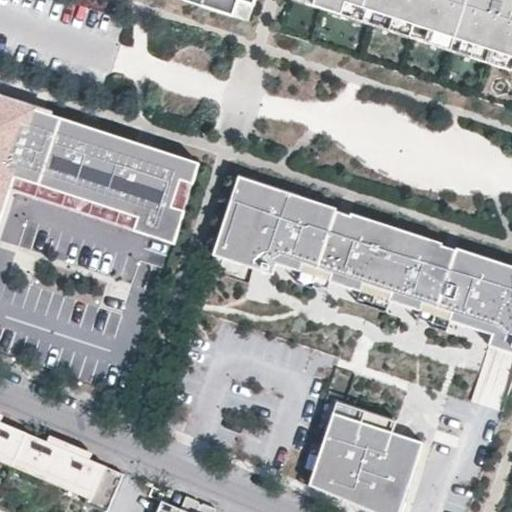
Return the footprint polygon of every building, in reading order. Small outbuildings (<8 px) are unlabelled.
[(187,0),(235,15),(239,1),(255,5),(256,0),(187,0)] [(511,0),(314,0),(313,7),(342,16),(345,4),(367,11),(393,20),(414,27),(425,30),(434,33),(455,40),(476,47),(495,53),(511,58),(511,0)] [(250,20),(255,5),(239,1),(235,15),(250,20)] [(367,11),(345,4),(342,16),(363,23),(367,11)] [(393,20),(367,11),(363,23),(389,32),(393,20)] [(410,39),(414,27),(393,20),(389,32),(410,39)] [(430,45),(434,33),(425,30),(421,42),(430,45)] [(451,52),(455,40),(434,33),(430,45),(451,52)] [(472,59),(476,47),(455,40),(451,52),(472,59)] [(491,65),(495,53),(476,47),(472,59),(491,65)] [(511,72),(511,58),(495,53),(491,65),(511,72)] [(0,96),(36,108),(38,101),(0,89),(0,96)] [(0,221),(10,191),(19,160),(38,165),(41,156),(48,158),(60,121),(34,112),(36,108),(0,96),(0,221)] [(201,162),(36,108),(34,112),(60,121),(123,142),(199,167),(201,162)] [(111,178),(123,142),(60,121),(48,158),(56,161),(53,170),(96,183),(99,174),(111,178)] [(176,243),(199,167),(123,142),(111,178),(108,187),(112,188),(102,220),(176,243)] [(108,187),(111,178),(99,174),(96,183),(53,170),(56,161),(48,158),(41,156),(38,165),(19,160),(10,191),(102,220),(112,188),(108,187)] [(249,193),(253,182),(238,177),(235,188),(249,193)] [(336,212),(337,209),(253,182),(249,193),(235,188),(214,256),(255,270),(265,241),(277,245),(271,263),(273,264),(299,272),(302,264),(317,269),(336,212)] [(328,282),(350,216),(336,212),(317,269),(311,288),(325,293),(328,282)] [(376,289),(396,229),(350,214),(350,216),(328,282),(360,292),(363,284),(376,289)] [(420,312),(441,246),(442,244),(396,229),(376,289),(390,293),(387,301),(420,312)] [(271,263),(277,245),(265,241),(255,270),(270,275),(273,264),(271,263)] [(436,308),(455,251),(441,246),(420,312),(416,323),(429,327),(436,308)] [(511,266),(455,248),(436,308),(450,313),(447,321),(485,333),(491,317),(504,321),(498,338),(511,342),(511,266)] [(311,288),(317,269),(302,264),(299,272),(296,283),(311,288)] [(370,308),(376,289),(363,284),(360,292),(356,303),(370,308)] [(387,301),(390,293),(376,289),(370,308),(384,312),(387,301)] [(447,321),(450,313),(436,308),(429,327),(443,332),(447,321)] [(498,338),(504,321),(491,317),(485,333),(498,338)] [(511,354),(511,342),(498,338),(495,349),(511,354)] [(379,477),(392,438),(396,426),(337,406),(309,486),(370,511),(401,511),(404,503),(392,499),(398,484),(379,477)] [(182,431),(186,420),(167,415),(164,425),(182,431)] [(0,451),(15,458),(25,433),(0,422),(0,451)] [(69,452),(48,443),(25,433),(15,458),(11,467),(30,476),(34,487),(51,495),(55,485),(58,478),(69,452)] [(50,437),(48,443),(90,461),(92,455),(50,437)] [(414,474),(398,468),(406,443),(392,438),(379,477),(398,484),(392,499),(404,503),(414,474)] [(414,474),(423,448),(406,443),(398,468),(414,474)] [(0,451),(0,462),(11,467),(15,458),(0,451)] [(69,452),(58,478),(90,491),(87,499),(84,505),(101,511),(108,511),(124,475),(90,461),(69,452)] [(30,476),(11,467),(4,484),(48,503),(51,495),(34,487),(30,476)] [(90,491),(58,478),(55,485),(87,499),(90,491)] [(197,511),(200,505),(199,504),(199,502),(186,497),(180,511),(179,511),(197,511)] [(179,511),(180,511),(162,503),(157,511),(179,511)]
